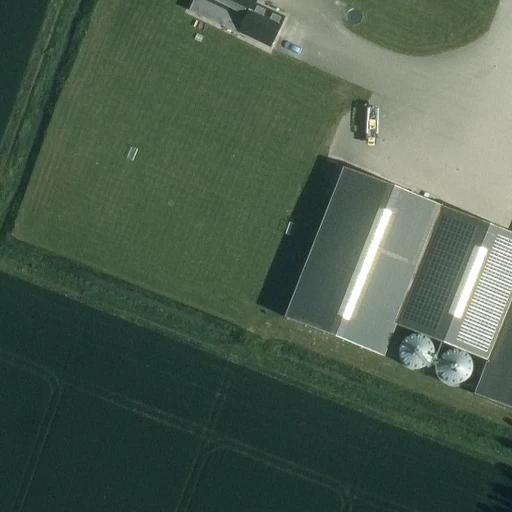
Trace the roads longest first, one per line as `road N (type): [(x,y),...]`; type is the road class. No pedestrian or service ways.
road 1 (track): [(0,264),(511,463)]
road 2 (track): [(245,360),(323,166),(415,87)]
road 3 (track): [(62,0),(0,177)]
